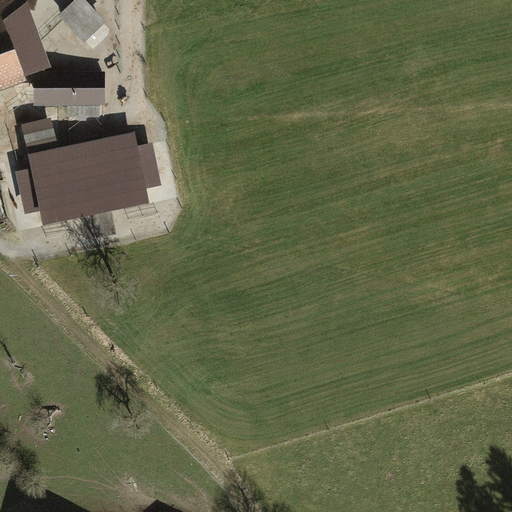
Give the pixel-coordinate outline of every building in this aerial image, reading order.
[(0,0),(0,2),(9,28),(36,7),(37,0),(0,0)] [(86,0),(70,0),(57,14),(84,40),(105,19),(86,0)] [(0,2),(0,87),(27,77),(9,28),(0,2)] [(106,70),(36,70),(36,102),(106,102),(106,70)] [(31,170),(17,173),(26,215),(38,213),(42,228),(150,205),(147,191),(162,188),(153,145),(137,148),(135,136),(57,152),(51,121),(22,127),(31,170)]
